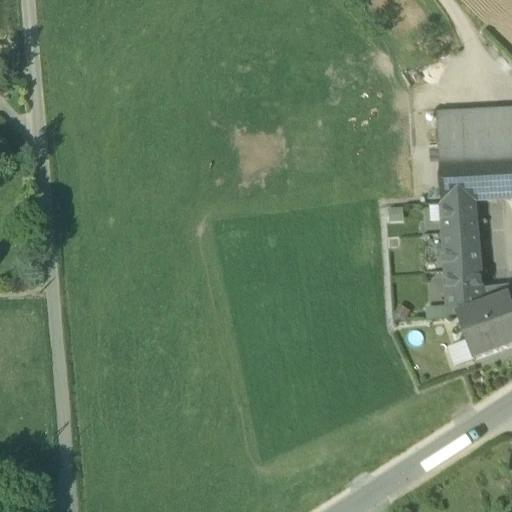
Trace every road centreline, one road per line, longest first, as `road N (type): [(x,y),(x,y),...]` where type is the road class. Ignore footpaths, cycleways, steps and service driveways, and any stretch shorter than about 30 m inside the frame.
road 1 (unclassified): [(27,0),(69,511)]
road 2 (unclassified): [(351,511),(511,408)]
